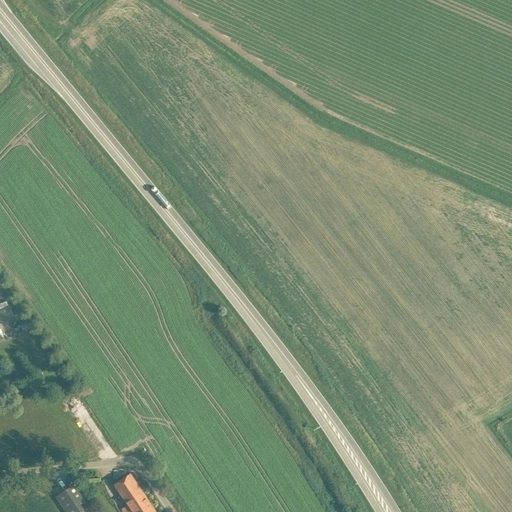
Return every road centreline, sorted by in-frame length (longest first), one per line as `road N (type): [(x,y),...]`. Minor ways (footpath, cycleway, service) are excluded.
road 1 (primary): [(345,444),(219,275),(0,11)]
road 2 (unclassified): [(0,471),(135,461)]
